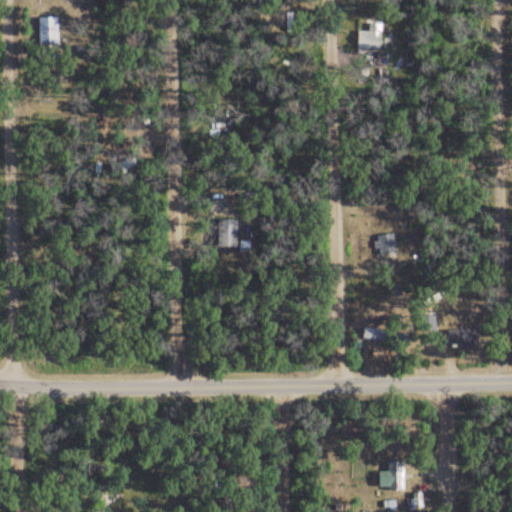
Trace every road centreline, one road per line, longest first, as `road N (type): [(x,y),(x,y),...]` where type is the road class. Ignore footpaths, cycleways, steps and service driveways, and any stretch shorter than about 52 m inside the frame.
road 1 (residential): [(0,386),(511,384)]
road 2 (residential): [(339,388),(328,0)]
road 3 (residential): [(178,388),(169,0)]
road 4 (residential): [(12,388),(0,16)]
road 5 (residential): [(511,301),(501,0)]
road 6 (residential): [(443,511),(443,386)]
road 7 (residential): [(17,511),(12,388)]
road 8 (residential): [(273,511),(278,389)]
